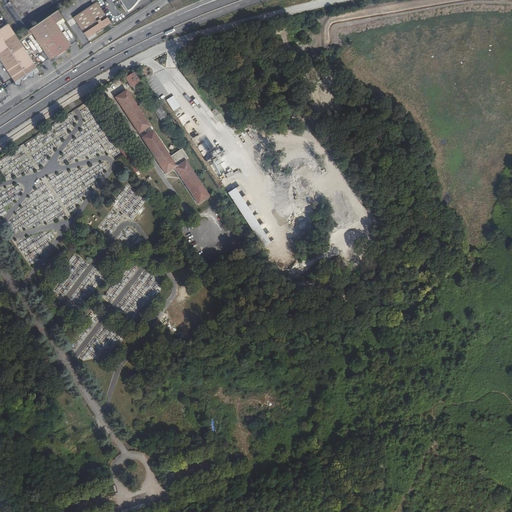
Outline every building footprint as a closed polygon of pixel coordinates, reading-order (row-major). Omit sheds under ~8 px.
[(73,17),(87,38),(111,23),(95,0),(92,0),(92,1),(94,4),(73,17)] [(120,0),(127,10),(131,7),(134,4),(137,0),(120,0)] [(63,18),(57,10),(17,37),(19,41),(32,33),(50,60),(71,46),(58,25),(56,22),(63,18)] [(0,59),(14,81),(36,67),(19,41),(17,37),(8,23),(4,25),(0,27),(0,59)] [(134,72),(127,76),(130,80),(128,81),(131,86),(132,85),(135,90),(141,87),(139,83),(136,85),(136,83),(140,81),(134,72)] [(140,133),(151,126),(127,90),(116,97),(140,133)] [(172,112),(180,108),(175,96),(167,99),(172,112)] [(163,123),(169,119),(160,107),(154,111),(163,123)] [(184,126),(188,132),(194,127),(190,122),(184,126)] [(182,148),(170,155),(153,130),(143,137),(166,173),(175,167),(199,203),(210,196),(186,160),(189,158),(182,148)] [(122,141),(118,144),(136,172),(140,169),(122,141)] [(211,159),(208,152),(203,155),(207,161),(211,159)] [(214,163),(218,172),(225,169),(228,176),(233,174),(226,161),(222,162),(218,153),(211,156),(213,159),(217,157),(219,160),(214,163)] [(230,191),(261,249),(270,244),(243,195),(245,194),(240,185),(230,191)] [(111,291),(112,290),(110,288),(104,296),(111,301),(116,294),(111,291)]
